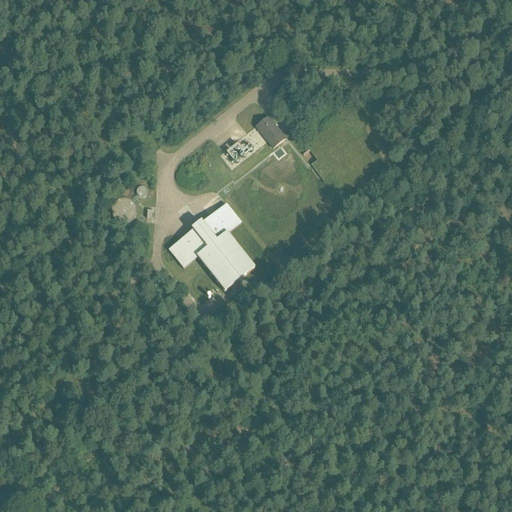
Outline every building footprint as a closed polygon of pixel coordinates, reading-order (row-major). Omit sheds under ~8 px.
[(273,149),(286,140),(268,118),(256,128),(273,149)] [(252,157),(244,143),(230,152),(238,166),(252,157)] [(281,155),(292,146),(290,143),(278,152),(281,155)] [(141,189),(140,190),(139,190),(138,191),(138,192),(137,193),(137,194),(137,195),(137,196),(138,197),(138,198),(139,199),(140,199),(141,200),(142,200),(143,200),(144,200),(145,199),(146,199),(147,198),(147,197),(147,196),(148,195),(148,194),(147,193),(147,192),(146,191),(146,190),(145,190),(144,189),(143,189),(142,189),(141,189)] [(126,226),(128,226),(130,225),(132,224),(134,222),(135,220),(136,218),(137,216),(137,214),(137,211),(136,209),(135,207),(134,205),(132,204),(130,203),(128,202),(126,201),(124,201),(121,202),(119,202),(117,204),(116,205),(114,207),(113,209),(112,211),(112,214),(112,216),(113,218),(114,220),(115,222),(117,223),(119,225),(121,226),(123,226),(126,226)] [(228,235),(242,224),(227,206),(203,225),(202,224),(193,231),(194,233),(170,252),(185,270),(198,259),(225,293),(255,269),(228,235)] [(237,288),(230,292),(233,297),(240,294),(237,288)]
